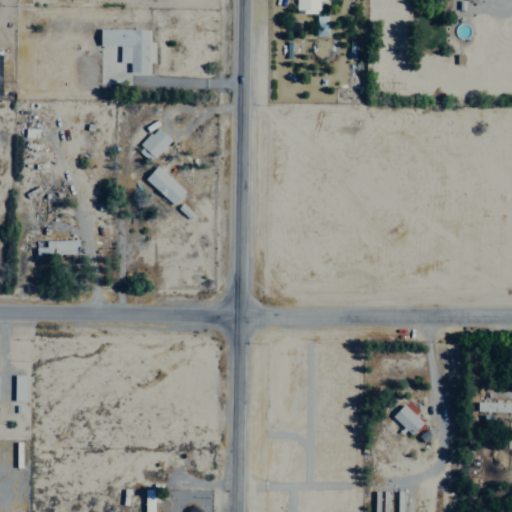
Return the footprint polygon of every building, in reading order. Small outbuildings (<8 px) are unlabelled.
[(295,0),(296,13),(318,13),(317,0),(295,0)] [(326,35),(326,16),(315,16),(314,35),(326,35)] [(146,73),(147,29),(98,29),(98,45),(129,45),(128,73),(146,73)] [(170,140),(156,126),(134,149),(148,163),(170,140)] [(143,179),(171,205),(183,191),(155,165),(143,179)] [(35,247),(35,254),(76,253),(75,239),(44,240),(44,247),(35,247)] [(13,400),(24,400),(24,375),(12,375),(13,400)] [(511,411),(511,403),(474,402),(474,411),(511,411)] [(410,434),(421,422),(402,404),(391,416),(410,434)] [(143,511),(152,511),(152,489),(142,489),(143,511)]
